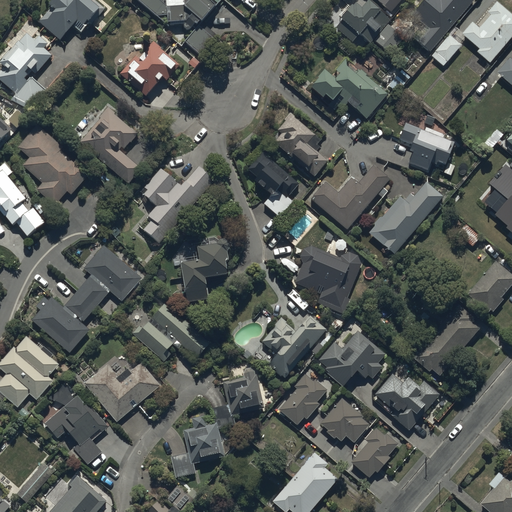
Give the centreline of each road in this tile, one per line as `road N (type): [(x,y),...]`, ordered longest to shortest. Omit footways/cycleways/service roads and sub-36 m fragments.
road 1 (residential): [(511,378),(398,511)]
road 2 (residential): [(304,0),(229,107)]
